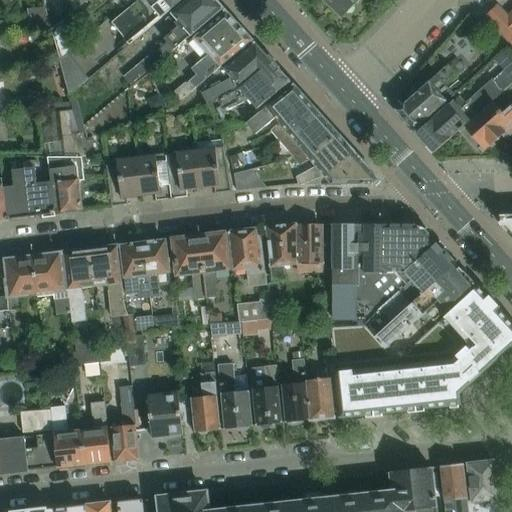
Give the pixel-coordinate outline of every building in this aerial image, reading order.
[(137,0),(110,22),(128,44),(181,0),(137,0)] [(214,0),(188,0),(168,17),(177,27),(164,38),(167,42),(158,50),(164,57),(222,8),(214,0)] [(353,6),(358,0),(325,0),(342,17),(345,14),(345,15),(346,15),(347,16),(349,16),(350,15),(351,15),(352,15),(353,14),(353,13),(354,12),(354,11),(354,10),(354,9),(354,7),(353,6)] [(511,11),(507,16),(497,6),(486,17),(511,44),(511,11)] [(225,11),(223,12),(186,43),(197,57),(205,51),(208,54),(191,68),(196,75),(187,83),(186,81),(172,92),(180,101),(197,87),(252,41),(225,11)] [(49,28),(46,14),(27,17),(30,30),(49,28)] [(50,29),(60,61),(80,42),(62,19),(50,29)] [(272,63),(252,41),(197,87),(202,95),(195,100),(200,106),(207,103),(207,104),(272,63)] [(157,49),(124,76),(131,84),(164,57),(158,50),(157,49)] [(72,52),(60,62),(69,95),(90,77),(72,52)] [(289,82),(272,63),(207,104),(213,114),(243,103),(247,99),(256,109),(289,82)] [(434,153),(460,130),(491,102),(511,83),(511,63),(493,81),(492,80),(465,104),(458,97),(453,102),(452,101),(416,133),(434,153)] [(414,131),(446,102),(452,96),(443,85),(454,74),(447,65),(396,111),(414,131)] [(293,86),(292,87),(247,123),(255,134),(274,118),(278,123),(270,130),(280,142),(316,111),(293,86)] [(504,138),(511,131),(511,125),(501,114),(491,102),(460,130),(477,148),(479,146),(482,149),(489,143),(491,146),(502,135),(504,138)] [(511,104),(501,114),(511,125),(511,104)] [(72,135),(69,111),(60,112),(65,158),(81,158),(85,158),(79,134),(72,135)] [(338,135),(316,111),(280,142),(301,166),(310,161),(338,135)] [(354,153),(338,135),(310,161),(316,168),(297,178),(299,185),(321,176),(323,176),(325,179),(354,153)] [(231,192),(222,140),(195,143),(196,151),(200,189),(214,187),(215,194),(231,192)] [(256,162),(252,150),(229,156),(232,168),(256,162)] [(200,189),(196,151),(166,155),(171,200),(187,198),(187,190),(200,189)] [(379,180),(354,153),(325,179),(331,185),(374,185),(379,180)] [(171,200),(166,155),(136,159),(141,196),(155,194),(155,201),(171,200)] [(84,179),(81,158),(65,158),(49,158),(56,214),(82,211),(78,179),(84,179)] [(141,196),(136,159),(106,162),(111,207),(128,205),(127,198),(141,196)] [(30,218),(24,163),(11,163),(15,187),(4,188),(8,220),(30,218)] [(52,215),(48,184),(38,184),(34,163),(24,163),(30,218),(52,215)] [(239,174),(234,174),(237,191),(253,189),(239,174)] [(321,185),(321,176),(299,185),(321,185)] [(79,229),(99,227),(98,215),(77,217),(79,229)] [(511,238),(511,215),(499,216),(498,224),(511,238)] [(387,226),(332,224),(331,319),(357,319),(357,318),(366,318),(380,310),(400,291),(412,304),(455,265),(423,230),(414,226),(413,228),(387,226)] [(283,266),(295,265),(296,225),(266,229),(272,280),(284,278),(283,266)] [(323,225),(296,225),(295,265),(322,262),(323,225)] [(229,233),(232,269),(244,269),(246,286),(264,284),(259,238),(256,239),(255,230),(229,233)] [(225,234),(198,237),(205,299),(217,298),(214,270),(228,269),(225,234)] [(205,299),(198,237),(173,240),(177,275),(192,274),(195,300),(205,299)] [(170,272),(165,241),(142,244),(149,297),(161,296),(160,286),(171,285),(169,272),(170,272)] [(149,297),(142,244),(121,247),(124,278),(127,295),(138,293),(139,299),(149,297)] [(123,304),(116,247),(92,251),(90,251),(94,287),(108,286),(109,292),(108,292),(111,317),(127,316),(123,304)] [(94,287),(90,251),(64,254),(68,291),(71,314),(72,324),(86,321),(83,295),(82,295),(81,289),(94,287)] [(64,291),(60,255),(33,258),(38,294),(54,293),(55,301),(56,301),(58,316),(71,314),(68,291),(64,291)] [(38,294),(33,258),(0,262),(0,287),(5,286),(6,297),(8,311),(9,312),(25,310),(23,296),(38,294)] [(473,284),(455,265),(412,304),(387,327),(376,337),(386,349),(427,313),(434,321),(473,284)] [(277,284),(273,285),(268,285),(270,299),(270,303),(279,302),(277,284)] [(511,343),(511,327),(476,288),(448,314),(476,344),(453,366),(336,379),(340,417),(458,404),(457,394),(511,343)] [(0,312),(8,311),(6,297),(0,297),(0,312)] [(272,320),(271,307),(270,303),(270,299),(259,300),(259,303),(236,305),(237,323),(240,323),(269,320),(272,320)] [(208,324),(206,315),(206,308),(198,308),(200,325),(208,324)] [(178,327),(177,315),(152,318),(153,323),(154,330),(178,327)] [(271,329),(269,320),(240,323),(241,336),(257,334),(257,330),(271,329)] [(154,331),(154,330),(153,323),(134,325),(136,337),(141,336),(154,335),(154,331)] [(225,337),(223,323),(220,324),(208,324),(210,339),(225,337)] [(458,345),(439,324),(399,360),(447,355),(458,345)] [(386,349),(376,337),(370,331),(366,327),(329,326),(330,328),(334,367),(395,361),(386,349)] [(144,366),(141,336),(136,337),(137,345),(126,346),(129,367),(144,366)] [(72,354),(73,367),(99,364),(97,351),(72,354)] [(334,418),(332,393),(331,384),(335,383),(332,354),(323,355),(325,368),(326,373),(315,374),(316,380),(305,381),(306,393),(308,420),(334,418)] [(308,420),(306,393),(305,381),(303,360),(291,361),(293,384),(280,385),(285,423),(288,423),(290,424),(296,423),(298,422),(308,420)] [(246,375),(232,376),(231,364),(217,365),(220,393),(224,429),(237,428),(239,430),(245,429),(247,427),(251,427),(246,375)] [(281,423),(278,393),(275,366),(250,369),(255,426),(258,426),(261,427),(268,427),(269,424),(281,423)] [(214,373),(201,374),(200,374),(202,397),(178,400),(181,429),(193,427),(194,433),(198,432),(200,434),(207,433),(208,431),(220,430),(220,429),(214,373)] [(138,459),(131,393),(131,386),(118,388),(122,426),(111,428),(114,462),(138,459)] [(181,429),(178,400),(177,393),(146,396),(151,437),(182,434),(181,429)] [(110,462),(103,403),(101,403),(91,404),(90,404),(93,430),(83,431),(86,465),(110,462)] [(82,465),(78,432),(67,433),(64,407),(60,407),(51,410),(54,431),(58,468),(82,465)] [(54,431),(51,410),(22,414),(25,435),(38,433),(54,431)] [(58,468),(54,431),(38,433),(40,447),(25,449),(26,455),(28,471),(58,468)] [(0,474),(16,473),(14,456),(26,455),(25,449),(24,435),(0,437),(0,474)] [(28,471),(26,455),(14,456),(16,473),(28,471)] [(499,511),(493,461),(468,463),(471,502),(467,502),(467,511),(499,511)] [(463,464),(440,466),(443,502),(444,511),(467,511),(467,502),(463,464)] [(436,511),(431,467),(390,472),(392,491),(400,491),(402,511),(436,511)] [(402,511),(400,491),(392,491),(208,511),(206,492),(159,497),(160,511),(402,511)] [(142,511),(141,500),(117,502),(118,511),(142,511)] [(110,511),(110,503),(85,506),(85,511),(110,511)]
